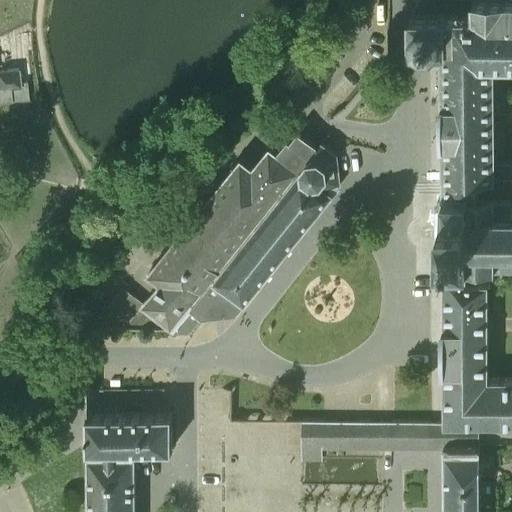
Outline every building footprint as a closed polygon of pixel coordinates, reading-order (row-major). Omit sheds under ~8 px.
[(511,0),(418,0),(412,13),(411,13),(412,45),(409,45),(409,48),(443,49),(444,100),(443,100),(443,140),(444,140),(445,195),(443,195),(443,214),(442,214),(442,230),(442,250),(443,250),(443,269),(444,269),(444,325),(443,325),(443,367),(445,367),(445,419),(483,419),(511,420),(511,0)] [(0,101),(28,99),(26,81),(20,81),(18,68),(0,70),(0,101)] [(123,286),(89,328),(88,328),(88,329),(117,329),(143,330),(189,330),(202,314),(235,310),(243,301),(244,302),(331,194),(332,194),(339,185),(338,185),(340,183),(336,154),(323,143),(328,136),(329,136),(329,134),(322,132),(313,143),(299,131),(290,142),(288,140),(278,153),(270,146),(253,167),(241,158),(149,272),(161,281),(144,303),(123,286)] [(135,511),(135,461),(135,448),(172,448),(172,412),(90,413),(90,410),(88,410),(87,410),(87,411),(87,445),(87,511),(135,511)] [(444,511),(482,511),(483,419),(445,419),(325,418),(302,418),(301,462),(327,462),(327,446),(445,446),(444,511)]
